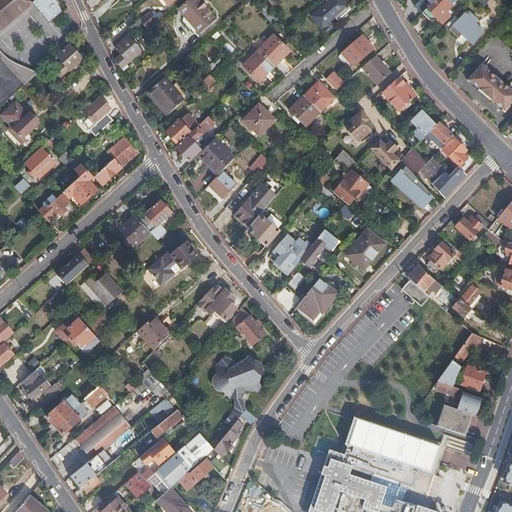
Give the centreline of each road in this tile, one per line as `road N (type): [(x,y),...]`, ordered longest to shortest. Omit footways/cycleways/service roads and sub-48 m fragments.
road 1 (residential): [(499,151),(312,355)]
road 2 (unclassified): [(312,355),(215,248),(159,160)]
road 3 (residential): [(0,302),(159,160)]
road 4 (tertiary): [(499,151),(441,94),(378,0)]
road 5 (unclassified): [(159,160),(75,0)]
road 6 (residential): [(312,355),(251,444),(224,511)]
road 7 (tertiary): [(511,384),(466,511)]
road 8 (tertiary): [(0,404),(71,511)]
